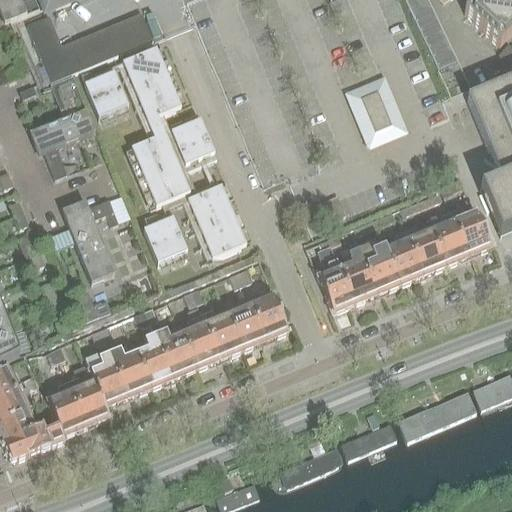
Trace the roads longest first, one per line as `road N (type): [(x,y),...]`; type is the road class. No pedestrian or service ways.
road 1 (residential): [(511,287),(0,500)]
road 2 (secondary): [(511,326),(43,511)]
road 3 (secondary): [(97,511),(511,342)]
